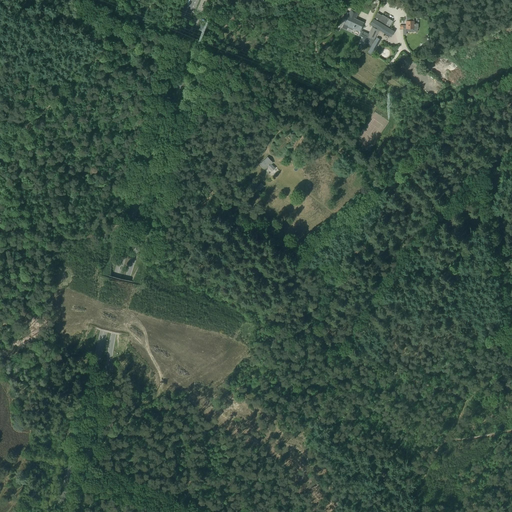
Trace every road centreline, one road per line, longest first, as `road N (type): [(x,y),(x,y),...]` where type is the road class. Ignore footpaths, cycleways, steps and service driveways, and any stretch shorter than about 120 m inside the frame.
road 1 (unclassified): [(74,511),(126,280),(203,0)]
road 2 (primary): [(60,511),(183,17)]
road 3 (track): [(0,149),(157,0)]
road 4 (track): [(488,180),(511,309)]
